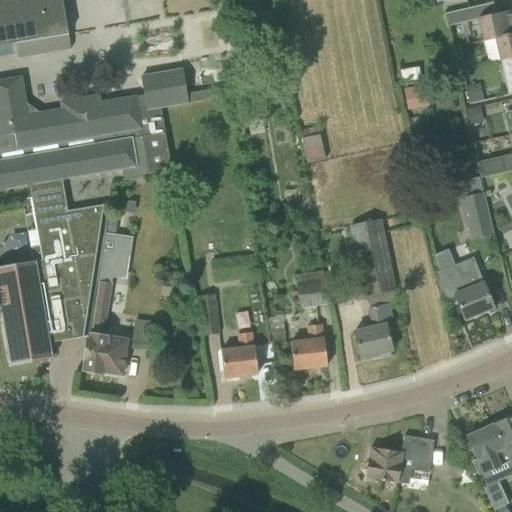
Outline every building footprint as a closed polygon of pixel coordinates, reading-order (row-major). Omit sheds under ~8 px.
[(0,0),(0,47),(30,42),(32,55),(70,49),(61,0),(0,0)] [(443,15),(446,27),(471,22),(468,9),(443,15)] [(482,42),(494,40),(494,39),(511,34),(511,10),(477,19),(482,42)] [(499,62),(511,59),(510,59),(511,58),(511,34),(494,39),(494,40),(499,62)] [(279,41),(261,44),(264,64),(282,61),(279,41)] [(139,76),(144,104),(136,105),(135,97),(99,103),(97,96),(59,102),(60,109),(37,113),(24,104),(20,78),(0,81),(0,190),(29,186),(61,181),(121,170),(123,180),(171,172),(160,108),(222,98),(221,88),(186,94),(182,69),(139,76)] [(478,86),(465,89),(469,104),(482,101),(478,86)] [(415,88),(401,90),(404,103),(418,100),(415,88)] [(478,107),(465,110),(468,126),(481,123),(478,107)] [(263,133),(259,111),(245,114),(249,136),(263,133)] [(301,139),(306,164),(325,160),(319,135),(301,139)] [(475,163),(479,179),(505,173),(501,157),(475,163)] [(82,338),(102,206),(66,212),(61,181),(29,186),(39,246),(29,248),(32,263),(0,268),(0,319),(8,366),(51,359),(49,344),(82,338)] [(459,199),(469,241),(493,235),(483,194),(459,199)] [(349,228),(363,297),(394,290),(380,221),(349,228)] [(101,373),(120,376),(126,341),(99,337),(101,325),(105,326),(112,284),(111,284),(111,279),(125,281),(132,238),(104,234),(93,314),(84,368),(85,368),(84,372),(100,375),(101,373)] [(210,260),(213,284),(248,280),(244,256),(210,260)] [(492,309),(482,285),(483,285),(472,258),(438,273),(442,301),(454,296),(464,321),(492,309)] [(297,275),(300,307),(328,304),(325,271),(297,275)] [(197,298),(201,336),(218,334),(213,296),(197,298)] [(374,328),(353,332),(359,360),(391,353),(385,327),(393,325),(388,305),(370,310),(374,328)] [(235,329),(250,327),(249,311),(233,312),(235,329)] [(281,318),(268,320),(270,335),(283,333),(281,318)] [(134,322),(130,344),(146,347),(149,325),(134,322)] [(289,342),(290,351),(292,371),(326,367),(322,339),(321,339),(319,325),(308,326),(310,340),(289,342)] [(240,349),(220,352),(223,379),(257,375),(253,346),(251,332),(238,334),(240,349)] [(511,417),(504,421),(503,419),(494,423),(495,425),(493,426),(510,462),(511,467),(511,417)] [(475,460),(470,462),(483,490),(494,485),(488,472),(510,462),(493,426),(466,439),(474,457),(475,460)] [(364,479),(397,484),(399,469),(428,474),(433,442),(403,437),(400,454),(369,449),(367,464),(363,466),(363,471),(365,474),(364,479)]
